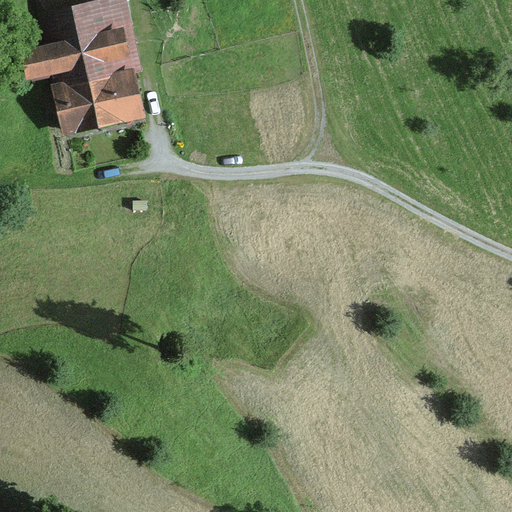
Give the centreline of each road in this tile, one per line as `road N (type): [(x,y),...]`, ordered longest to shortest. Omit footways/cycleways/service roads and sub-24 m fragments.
road 1 (track): [(511,254),(356,176),(200,174),(165,165),(157,132)]
road 2 (track): [(298,0),(323,94),(301,170)]
